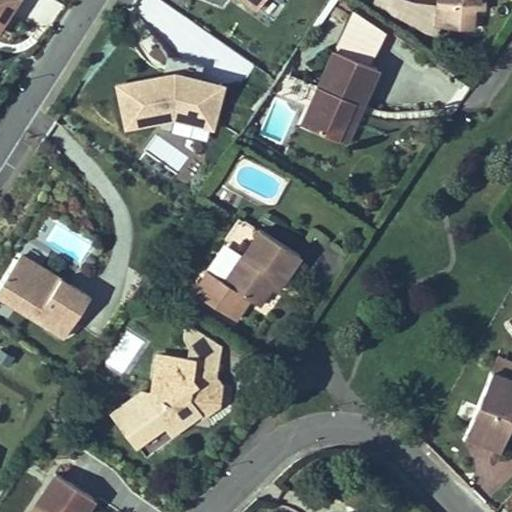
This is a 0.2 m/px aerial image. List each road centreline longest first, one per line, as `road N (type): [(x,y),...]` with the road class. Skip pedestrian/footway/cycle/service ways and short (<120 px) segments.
road 1 (residential): [(211,511),(274,448),(310,431),(345,427),(405,453),(461,511)]
road 2 (residential): [(0,149),(91,0)]
